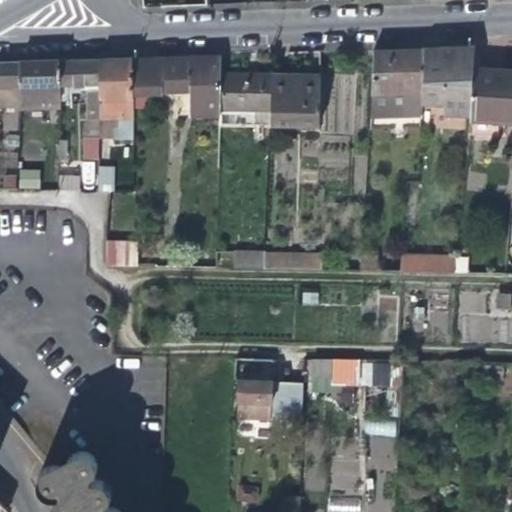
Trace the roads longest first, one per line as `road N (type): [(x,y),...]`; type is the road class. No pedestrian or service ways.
road 1 (residential): [(511,20),(148,32)]
road 2 (residential): [(148,32),(0,36)]
